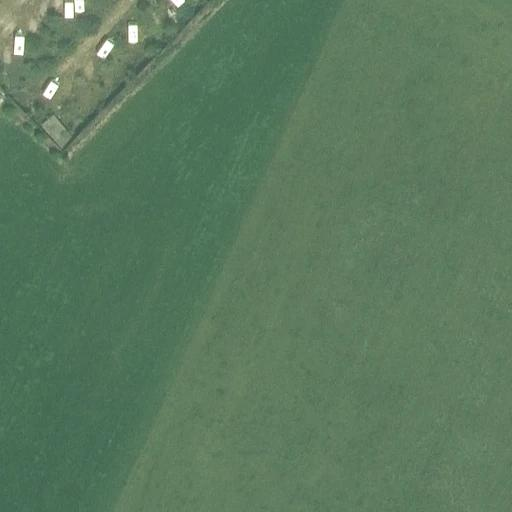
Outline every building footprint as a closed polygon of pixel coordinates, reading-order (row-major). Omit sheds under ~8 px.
[(179,0),(190,10),(199,0),(179,0)] [(71,2),(52,7),(58,30),(77,25),(71,2)] [(85,22),(94,19),(88,3),(78,7),(85,22)] [(0,13),(0,25),(5,30),(20,13),(9,4),(0,13)] [(164,11),(154,15),(162,36),(172,32),(164,11)] [(23,14),(13,32),(27,39),(36,21),(23,14)] [(47,41),(58,38),(54,22),(43,25),(47,41)] [(122,25),(121,41),(110,40),(108,59),(119,60),(120,47),(141,49),(143,27),(122,25)] [(35,49),(47,45),(42,32),(10,43),(18,65),(38,58),(35,49)] [(52,83),(65,89),(72,72),(59,67),(52,83)] [(0,93),(0,120),(13,107),(0,93)]
